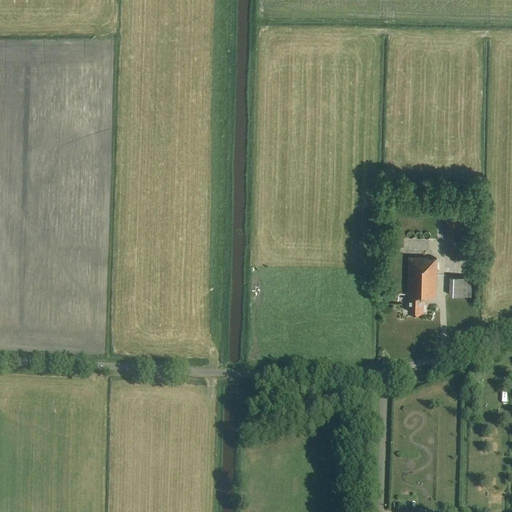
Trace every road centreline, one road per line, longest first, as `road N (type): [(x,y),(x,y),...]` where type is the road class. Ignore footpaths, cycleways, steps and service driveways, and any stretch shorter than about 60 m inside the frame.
road 1 (unclassified): [(383,374),(0,360)]
road 2 (unclassified): [(379,511),(383,374)]
road 3 (unclassified): [(383,374),(511,326)]
